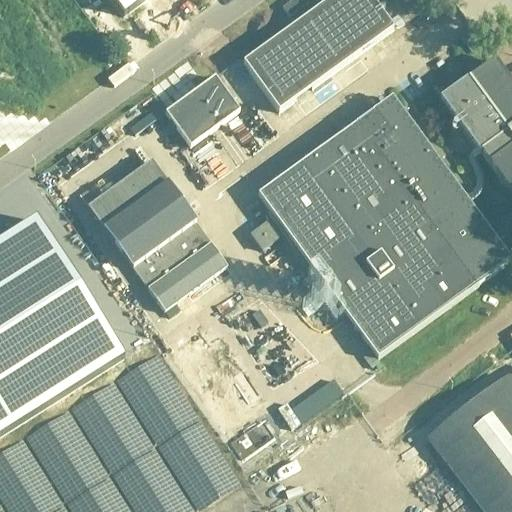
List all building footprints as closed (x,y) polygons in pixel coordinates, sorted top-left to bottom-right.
[(104,0),(121,21),(148,0),(104,0)] [(335,0),(242,68),(278,117),(392,34),(367,0),(335,0)] [(476,34),(462,44),(472,58),(487,48),(476,34)] [(511,199),(511,90),(494,66),(442,104),(511,199)] [(163,118),(188,152),(237,116),(213,82),(163,118)] [(390,104),(258,201),(378,363),(510,266),(390,104)] [(253,127),(234,138),(251,167),(270,156),(253,127)] [(211,173),(220,188),(235,180),(226,165),(211,173)] [(226,272),(151,167),(128,183),(123,177),(116,182),(121,189),(104,201),(96,189),(80,201),(164,317),(226,272)] [(36,225),(0,247),(0,441),(123,363),(36,225)] [(269,226),(252,239),(263,255),(280,242),(269,226)] [(511,511),(511,381),(428,445),(479,511),(511,511)]
